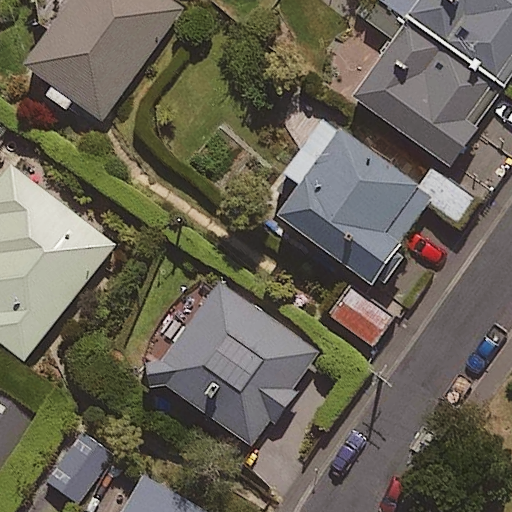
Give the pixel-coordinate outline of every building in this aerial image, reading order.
[(185,11),(169,0),(81,0),(32,71),(106,123),(185,11)] [(389,0),(386,5),(506,96),(511,87),(511,0),(431,0),(432,0),(431,0),(389,0)] [(506,96),(386,5),(372,24),(403,47),(362,100),(451,168),(506,96)] [(441,203),(331,123),(293,177),(313,191),(290,223),(380,288),(441,203)] [(119,244),(42,185),(0,239),(0,341),(28,363),(119,244)] [(255,449),(275,421),(287,429),(311,397),(299,388),(323,355),(231,288),(163,382),(255,449)] [(399,318),(357,289),(335,320),(377,349),(399,318)] [(37,414),(0,389),(0,468),(1,469),(37,414)] [(203,511),(148,479),(129,511),(203,511)]
